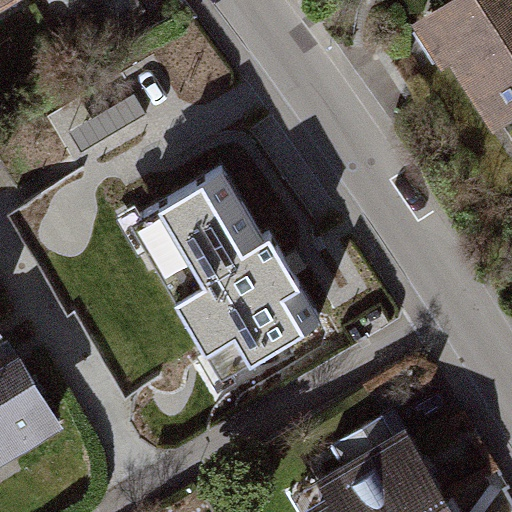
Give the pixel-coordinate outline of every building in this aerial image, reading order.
[(511,0),(451,0),(424,18),(511,150),(511,0)] [(136,64),(59,103),(86,156),(163,117),(136,64)] [(226,150),(132,205),(224,361),(318,306),(226,150)] [(302,254),(331,315),(371,296),(341,235),(302,254)] [(0,462),(67,423),(24,351),(0,364),(0,462)] [(333,492),(306,508),(308,511),(411,511),(448,491),(410,427),(394,437),(382,418),(334,447),(343,462),(323,474),(333,492)] [(460,511),(448,491),(411,511),(460,511)]
